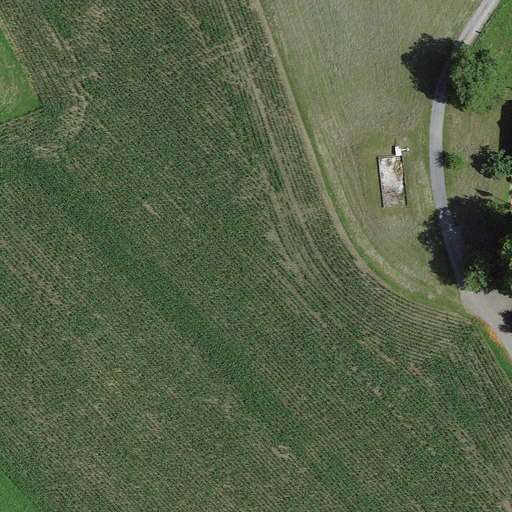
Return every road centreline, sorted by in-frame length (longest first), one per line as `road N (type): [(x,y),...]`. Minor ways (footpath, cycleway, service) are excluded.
road 1 (track): [(264,0),(362,250),(406,293),(452,310),(485,309)]
road 2 (track): [(485,309),(446,241),(433,134),(454,58),(494,0)]
